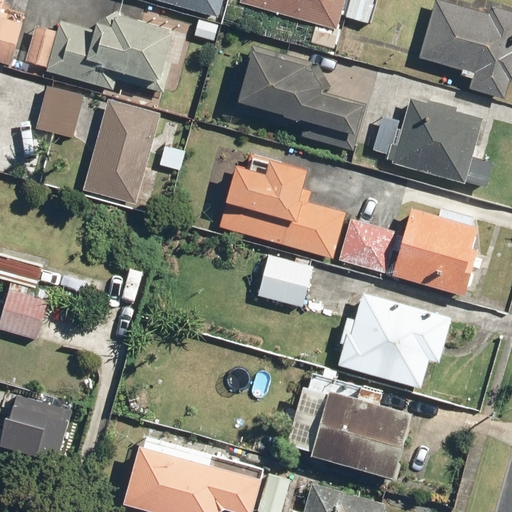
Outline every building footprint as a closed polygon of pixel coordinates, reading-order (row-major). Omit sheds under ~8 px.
[(2,16),(6,0),(0,0),(0,59),(13,63),(24,22),(2,16)] [(166,0),(219,15),(223,0),(166,0)] [(343,0),(242,0),(242,1),(317,22),(312,41),(334,48),(341,23),(338,22),(343,0)] [(376,0),(350,0),(347,15),(370,22),(376,0)] [(511,11),(492,5),(490,13),(444,0),(435,0),(419,56),(473,71),(469,87),(505,97),(510,78),(511,78),(511,11)] [(98,29),(62,19),(48,70),(115,88),(117,78),(164,91),(172,62),(167,60),(175,28),(118,13),(115,26),(100,22),(98,29)] [(219,23),(199,17),(195,34),(215,39),(219,23)] [(57,30),(36,24),(27,59),(48,65),(57,30)] [(314,66),(255,48),(240,100),(306,119),(301,134),(353,149),(367,103),(325,91),(331,85),(321,64),(314,66)] [(86,94),(49,84),(37,126),(74,137),(86,94)] [(163,112),(109,97),(83,188),(137,203),(163,112)] [(484,116),(411,97),(393,162),(465,182),(466,180),(488,186),(495,160),(473,154),(484,116)] [(399,119),(382,115),(373,148),(390,153),(399,119)] [(186,149),(165,143),(160,162),(181,167),(186,149)] [(248,168),(237,165),(220,225),(333,257),(346,211),(308,200),(311,189),(304,186),(309,169),(252,153),(248,168)] [(440,213),(413,206),(393,273),(465,294),(478,249),(472,247),(479,225),(472,223),(476,209),(444,199),(440,213)] [(398,230),(350,217),(339,259),(386,271),(398,230)] [(43,264),(0,251),(0,274),(37,285),(43,264)] [(314,264),(269,253),(259,293),(304,304),(314,264)] [(49,296),(12,285),(0,324),(0,326),(37,337),(49,296)] [(452,315),(363,291),(356,318),(348,316),(341,340),(345,341),(339,363),(422,385),(430,358),(439,361),(452,315)] [(388,390),(314,370),(310,386),(306,385),(289,442),(314,449),(313,453),(397,477),(415,411),(385,402),(388,390)] [(71,411),(15,395),(0,445),(56,462),(71,411)] [(253,511),(263,476),(141,443),(125,501),(164,511),(220,511),(223,504),(250,511),(253,511)] [(281,511),(291,477),(268,471),(258,508),(275,511),(281,511)] [(383,511),(387,500),(312,479),(304,510),(294,507),(292,511),(383,511)]
